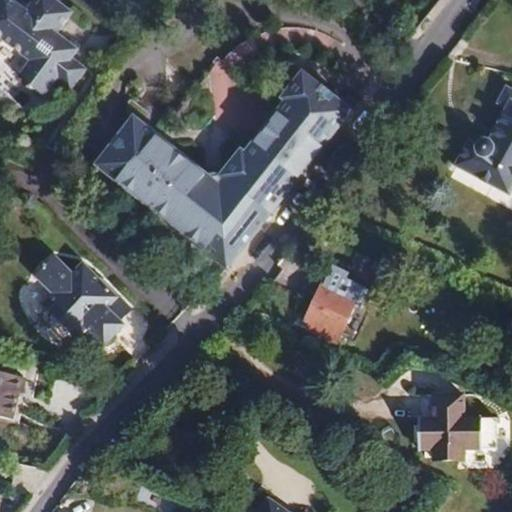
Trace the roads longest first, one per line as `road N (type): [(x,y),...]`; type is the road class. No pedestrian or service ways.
road 1 (residential): [(419,59),(246,276),(36,511)]
road 2 (unknown): [(187,344),(147,280),(58,191)]
